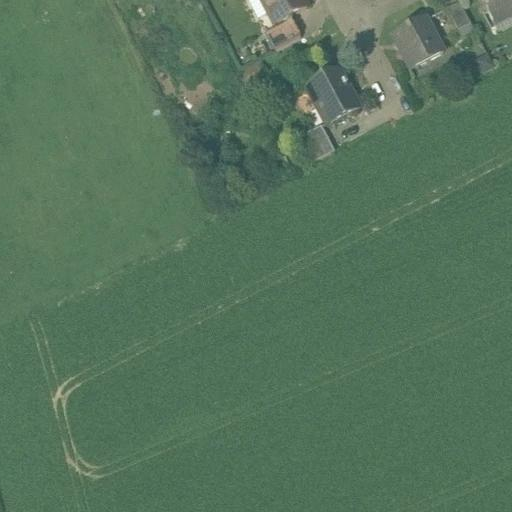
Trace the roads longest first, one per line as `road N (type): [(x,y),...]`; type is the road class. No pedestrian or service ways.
road 1 (residential): [(87,163),(354,22)]
road 2 (residential): [(1,0),(87,163)]
